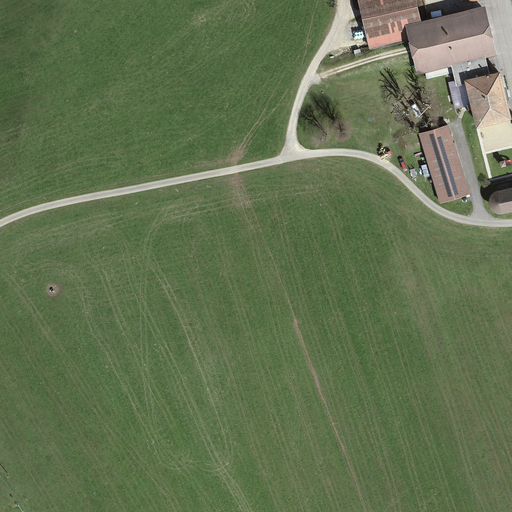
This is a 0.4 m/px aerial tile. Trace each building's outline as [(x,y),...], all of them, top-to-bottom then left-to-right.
[(411,14),(424,11),(421,0),(367,0),(375,36),(414,28),(411,14)] [(471,0),(424,11),(411,14),(414,28),(421,60),(498,42),(488,0),(471,0)] [(500,61),(466,69),(478,117),(511,109),(500,61)] [(449,125),(422,132),(442,202),(469,194),(449,125)] [(511,189),(495,192),(491,196),(490,200),(490,206),(492,209),(495,212),(499,214),(511,211),(511,189)]
